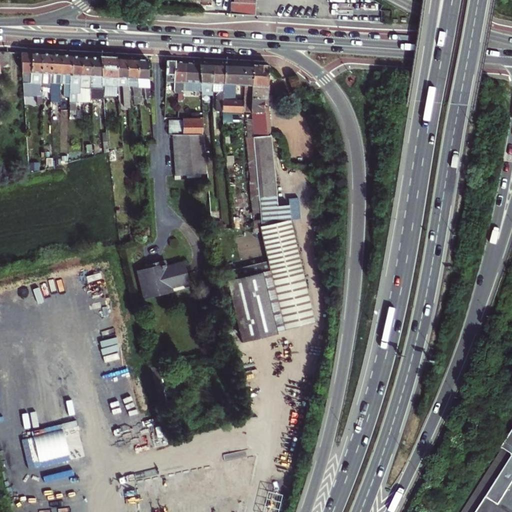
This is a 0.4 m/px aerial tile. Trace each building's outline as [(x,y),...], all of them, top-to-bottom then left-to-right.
[(256,16),(256,0),(231,0),(230,14),(256,16)] [(0,52),(0,73),(1,73),(1,68),(9,67),(7,53),(0,52)] [(44,54),(22,53),(25,97),(38,97),(38,105),(44,105),(43,96),(43,88),(43,83),(42,82),(44,54)] [(53,55),(44,54),(42,82),(43,83),(43,88),(51,88),(51,83),(53,55)] [(64,55),(53,55),(51,83),(51,88),(52,108),(62,108),(63,83),(64,55)] [(72,56),(64,55),(63,83),(66,83),(66,103),(71,103),(72,56)] [(82,56),(72,56),(71,103),(70,116),(77,117),(77,104),(84,104),(84,93),(82,93),(82,56)] [(93,57),(82,56),(82,93),(84,93),(84,104),(92,105),(92,98),(93,57)] [(102,57),(93,57),(92,98),(104,98),(103,85),(102,57)] [(117,58),(102,57),(103,85),(115,86),(115,89),(114,89),(114,99),(120,99),(119,86),(117,58)] [(127,59),(117,58),(119,86),(129,86),(127,59)] [(138,59),(127,59),(129,86),(135,87),(137,104),(141,104),(140,87),(138,59)] [(138,59),(140,87),(145,87),(146,99),(148,100),(148,104),(151,104),(148,60),(138,59)] [(185,82),(186,62),(168,61),(166,81),(173,81),(185,82)] [(186,62),(185,82),(173,81),(173,93),(184,93),(184,91),(202,91),(200,63),(186,62)] [(214,92),(214,64),(200,63),(202,91),(202,94),(214,94),(214,92)] [(225,64),(214,64),(214,92),(218,92),(217,111),(224,111),(225,64)] [(254,66),(225,64),(224,111),(224,122),(240,123),(240,113),(245,113),(245,100),(230,100),(230,85),(253,86),(254,66)] [(254,66),(253,86),(252,113),(269,112),(269,100),(271,97),(269,96),(270,86),(269,86),(269,67),(254,66)] [(183,100),(184,93),(173,93),(172,103),(179,104),(179,100),(183,100)] [(252,113),(254,138),(273,137),(271,112),(269,112),(252,113)] [(176,176),(208,173),(205,131),(202,131),(201,117),(169,119),(169,134),(172,135),(176,176)] [(273,137),(254,138),(255,158),(260,227),(268,261),(240,268),(226,271),(244,342),(279,334),(279,331),(316,323),(292,221),(291,206),(278,207),(273,137)] [(189,284),(183,263),(166,267),(165,262),(146,266),(146,270),(138,272),(144,299),(172,292),(171,288),(189,284)] [(511,511),(511,436),(506,445),(511,449),(511,461),(479,511),(511,511)]
